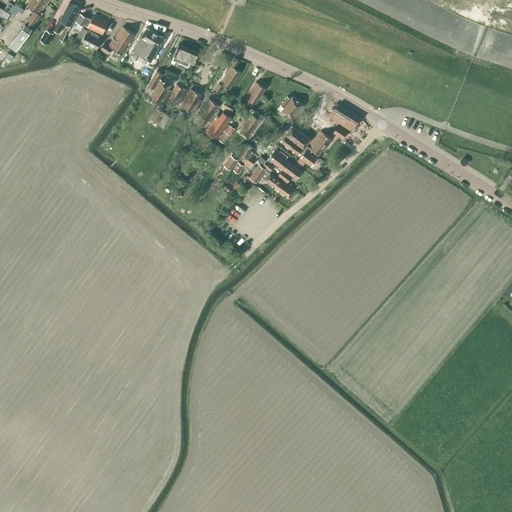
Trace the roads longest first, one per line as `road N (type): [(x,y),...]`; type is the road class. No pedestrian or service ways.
road 1 (tertiary): [(381,124),(307,80),(90,0)]
road 2 (residential): [(248,248),(381,124)]
road 3 (tertiary): [(511,206),(381,124)]
